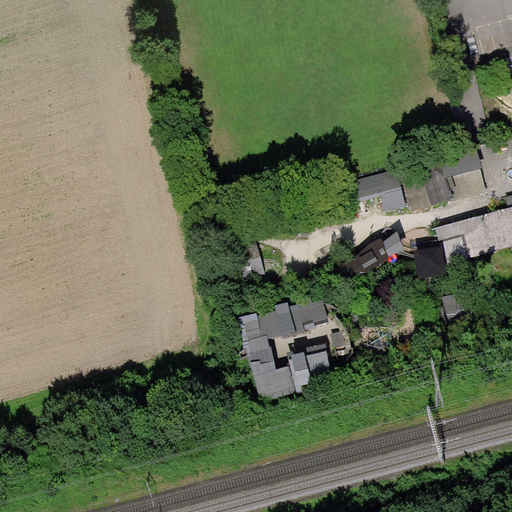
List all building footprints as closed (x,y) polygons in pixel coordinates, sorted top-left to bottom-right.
[(482,168),(476,149),(426,164),(427,168),(402,175),(412,211),(451,199),(445,178),(482,168)] [(397,170),(345,183),(351,204),(382,196),(386,211),(406,206),(397,170)] [(508,208),(436,228),(445,265),(511,246),(511,195),(505,198),(508,208)] [(381,238),(331,269),(342,287),(405,248),(396,234),(384,242),(381,238)] [(256,243),(234,249),(243,280),(265,274),(256,243)] [(444,276),(440,250),(414,254),(419,280),(444,276)] [(464,291),(437,296),(441,320),(468,315),(464,291)] [(250,364),(261,404),(303,393),(301,385),(333,377),(326,350),(327,350),(325,343),(306,348),(307,351),(294,354),(293,350),(287,352),(290,365),(277,369),(271,346),(269,347),(267,339),(282,335),(283,338),(305,332),(304,328),(329,322),(323,299),(313,302),(311,294),(302,297),(303,302),(289,306),(288,302),(275,305),(276,310),(258,315),(257,312),(235,318),(243,350),(238,351),(242,367),(250,364)] [(341,330),(330,333),(334,348),(345,345),(341,330)]
